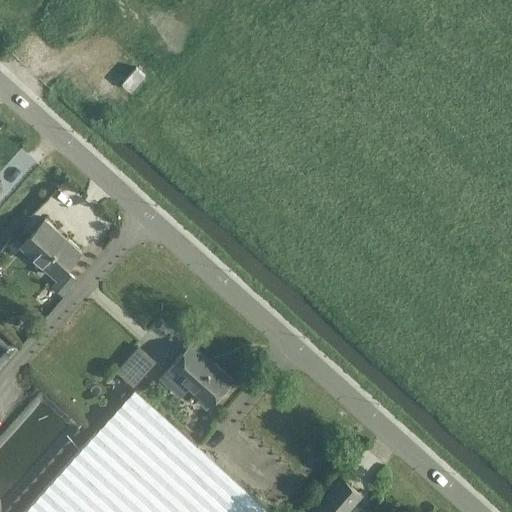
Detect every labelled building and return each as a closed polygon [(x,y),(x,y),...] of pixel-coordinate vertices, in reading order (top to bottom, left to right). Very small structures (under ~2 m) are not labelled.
[(136,66),(122,81),(131,89),(145,74),(136,66)] [(20,243),(22,246),(33,256),(57,277),(58,276),(81,250),(43,217),(20,243)] [(70,287),(58,276),(57,277),(50,285),(62,295),(70,287)] [(134,381),(158,359),(142,342),(118,364),(134,381)] [(209,404),(231,379),(212,362),(207,367),(184,347),(158,376),(178,394),(186,385),(209,404)] [(265,511),(270,508),(135,387),(22,511),(265,511)] [(367,511),(366,511),(364,511),(363,511),(352,502),(359,494),(340,477),(308,511),(367,511)]
